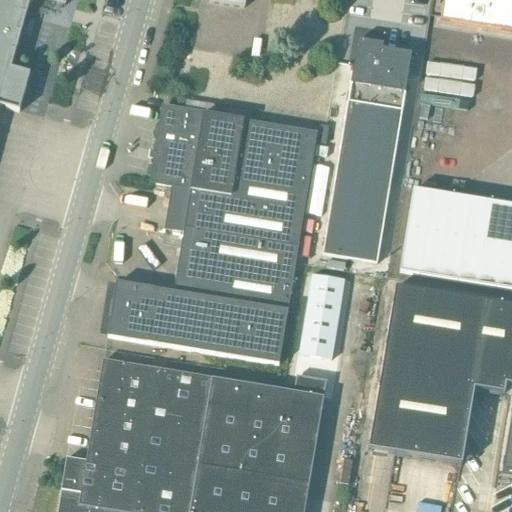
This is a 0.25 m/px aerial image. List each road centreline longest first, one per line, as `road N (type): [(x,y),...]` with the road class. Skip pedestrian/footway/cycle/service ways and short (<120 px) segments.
road 1 (unclassified): [(0,510),(140,0)]
road 2 (unknown): [(0,236),(65,0)]
